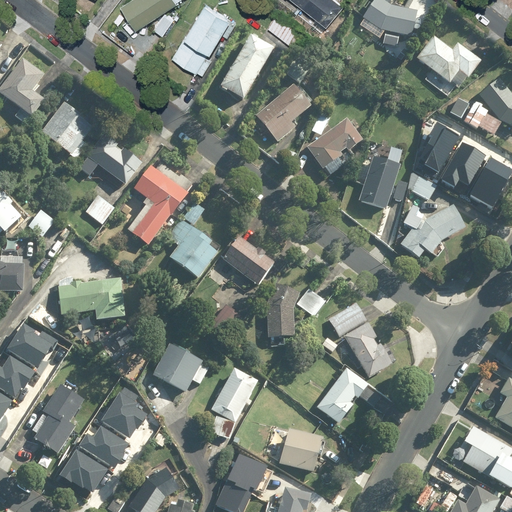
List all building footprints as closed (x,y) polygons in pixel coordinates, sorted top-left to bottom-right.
[(127,0),(122,4),(138,27),(177,0),(127,0)] [(233,15),(207,0),(206,0),(173,56),(204,74),(213,58),(209,55),(233,15)] [(279,0),(282,2),(283,0),(296,0),(290,8),(297,14),(304,6),(316,16),(310,24),(322,34),(329,26),(346,4),(341,0),(279,0)] [(400,9),(389,0),(380,0),(376,5),(370,0),(368,0),(361,9),(390,35),(414,40),(419,13),(400,9)] [(435,36),(418,58),(450,83),(458,72),(470,81),(483,64),(459,45),(454,51),(435,36)] [(277,51),(254,38),(223,89),(246,103),(277,51)] [(295,59),(284,73),(300,85),(310,71),(295,59)] [(24,60),(0,92),(0,93),(34,119),(47,103),(34,93),(47,77),(24,60)] [(511,92),(501,80),(474,103),(465,122),(480,130),(481,128),(498,136),(505,123),(511,127),(511,92)] [(313,108),(295,86),(258,117),(280,143),(297,129),(293,125),(313,108)] [(65,104),(43,134),(78,160),(88,146),(84,143),(95,130),(93,128),(95,125),(89,121),(88,122),(89,123),(88,124),(81,119),(83,116),(65,104)] [(328,122),(319,119),(313,133),(321,137),(328,122)] [(349,120),(308,149),(324,171),(344,157),(342,155),(348,150),(350,153),(365,143),(349,120)] [(454,140),(433,126),(416,157),(422,160),(419,172),(434,180),(454,140)] [(119,146),(106,136),(89,158),(81,170),(91,177),(100,166),(127,188),(145,165),(126,150),(123,154),(117,149),(119,146)] [(479,159),(459,148),(438,183),(449,191),(453,180),(466,192),(479,159)] [(375,158),(361,203),(388,211),(402,167),(375,158)] [(509,173),(486,161),(475,177),(466,204),(485,217),(509,173)] [(54,165),(48,174),(61,182),(66,173),(54,165)] [(158,172),(153,168),(135,191),(148,201),(145,206),(147,208),(129,232),(134,235),(150,247),(172,218),(173,219),(190,196),(189,195),(195,186),(183,178),(181,180),(163,166),(158,172)] [(416,177),(409,191),(430,202),(437,188),(416,177)] [(0,193),(0,227),(8,236),(25,220),(0,193)] [(99,198),(87,214),(103,227),(116,211),(99,198)] [(467,230),(455,207),(426,223),(418,233),(414,230),(402,246),(421,260),(427,251),(433,256),(443,243),(467,230)] [(56,222),(41,210),(30,224),(46,236),(56,222)] [(201,281),(220,255),(210,248),(214,243),(182,221),(169,239),(179,247),(171,259),(186,270),(201,281)] [(241,239),(225,261),(260,287),(276,266),(266,258),(267,255),(260,250),(259,252),(241,239)] [(0,293),(25,294),(26,259),(0,258),(0,293)] [(73,283),(73,287),(59,289),(61,318),(98,315),(99,323),(127,320),(124,283),(83,286),(83,282),(73,283)] [(296,339),(296,308),(301,293),(275,284),(268,304),(268,339),(296,339)] [(328,302),(310,289),(298,306),(317,319),(328,302)] [(244,318),(225,305),(215,320),(234,333),(244,318)] [(368,323),(358,305),(330,319),(340,338),(368,323)] [(31,332),(19,325),(5,354),(32,372),(48,348),(29,336),(31,332)] [(378,340),(369,325),(347,338),(357,355),(351,358),(358,370),(363,367),(371,381),(394,368),(382,347),(379,349),(375,342),(378,340)] [(511,329),(497,354),(511,363),(511,329)] [(196,364),(167,348),(151,378),(183,394),(196,364)] [(275,367),(265,359),(257,370),(267,377),(275,367)] [(26,374),(5,361),(0,368),(0,393),(9,400),(26,374)] [(320,362),(314,374),(328,382),(334,370),(320,362)] [(230,437),(236,426),(260,383),(236,369),(211,412),(223,419),(217,429),(230,437)] [(370,386),(347,369),(318,409),(341,426),(355,406),(353,404),(357,399),(360,402),(362,400),(374,409),(382,398),(368,389),(370,386)] [(511,381),(510,380),(501,396),(508,400),(496,421),(511,430),(511,381)] [(46,388),(39,383),(31,395),(39,400),(46,388)] [(78,392),(65,383),(45,414),(49,417),(35,439),(61,456),(78,429),(71,424),(85,402),(75,396),(78,392)] [(123,387),(102,422),(130,439),(145,415),(135,408),(140,398),(123,387)] [(0,418),(10,403),(0,396),(0,418)] [(87,433),(79,445),(115,467),(129,444),(101,427),(95,438),(87,433)] [(290,430),(286,447),(268,442),(264,455),(282,460),(280,466),(316,476),(325,439),(290,430)] [(511,449),(479,432),(463,464),(511,489),(511,492),(511,494),(511,461),(510,460),(511,456),(511,449)] [(170,439),(159,433),(154,442),(165,448),(170,439)] [(62,475),(93,494),(108,470),(77,451),(62,475)] [(136,511),(159,511),(165,503),(183,492),(168,468),(149,480),(130,508),(136,511)] [(495,511),(501,501),(477,488),(469,504),(468,504),(467,503),(466,503),(465,503),(464,503),(463,503),(462,503),(461,503),(460,503),(459,503),(458,504),(457,504),(456,505),(455,506),(454,506),(454,507),(453,508),(453,509),(452,510),(452,511),(451,511),(495,511)] [(285,491),(280,511),(272,509),(271,511),(310,511),(314,498),(285,491)] [(121,511),(127,503),(115,496),(106,509),(110,511),(121,511)] [(511,511),(511,500),(507,497),(500,510),(504,511),(511,511)] [(176,506),(171,505),(168,511),(195,511),(193,511),(195,505),(179,499),(176,506)]
